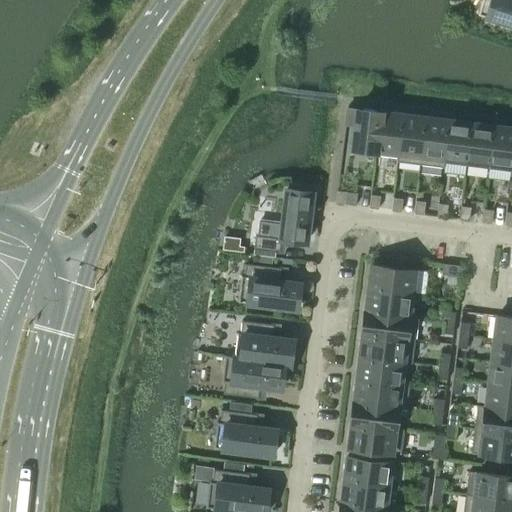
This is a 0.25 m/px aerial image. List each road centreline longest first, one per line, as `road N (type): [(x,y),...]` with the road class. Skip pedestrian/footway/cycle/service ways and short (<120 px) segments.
road 1 (residential): [(300,511),(339,217),(487,237)]
road 2 (secondary): [(77,279),(158,94),(215,0)]
road 3 (secondary): [(172,0),(94,125),(42,240)]
road 4 (secondary): [(28,511),(44,400),(77,279)]
road 5 (unknown): [(480,295),(446,511)]
